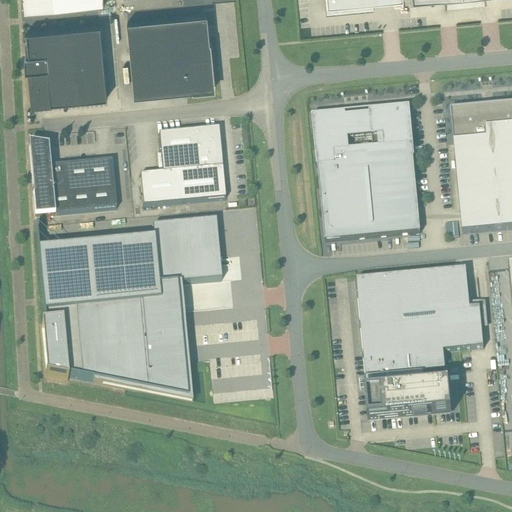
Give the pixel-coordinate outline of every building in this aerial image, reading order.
[(22,0),(24,12),(104,5),(103,0),(22,0)] [(388,0),(325,0),(327,12),(374,8),(374,1),(388,0)] [(455,8),(452,0),(444,0),(448,10),(455,8)] [(193,92),(193,93),(194,92),(194,91),(214,89),(214,88),(210,44),(211,44),(211,43),(210,43),(208,15),(127,22),(131,55),(132,63),(131,63),(132,65),(131,65),(134,97),(146,96),(146,95),(154,94),(154,95),(157,95),(193,92)] [(53,105),(53,103),(107,98),(100,25),(27,32),(28,44),(26,44),(27,56),(25,56),(26,71),(28,71),(32,107),(53,105)] [(511,104),(451,111),(462,235),(511,229),(511,104)] [(316,155),(317,155),(325,243),(420,234),(412,146),(413,146),(410,107),(369,111),(369,115),(360,116),(360,114),(355,114),(355,116),(346,117),(345,113),(312,116),(315,155),(316,155)] [(143,207),(143,208),(225,200),(222,167),(221,167),(219,150),(219,149),(218,144),(219,144),(218,144),(217,131),(199,132),(199,131),(196,132),(188,133),(188,132),(168,134),(168,135),(160,136),(160,135),(158,135),(162,174),(140,176),(140,177),(146,176),(149,207),(143,207)] [(30,145),(34,189),(32,189),(35,218),(54,216),(57,215),(57,216),(116,210),(111,162),(69,166),(49,167),(49,162),(48,159),(49,159),(48,159),(48,156),(49,156),(48,156),(48,154),(48,153),(47,150),(43,149),(43,148),(43,149),(39,148),(38,148),(34,148),(34,147),(31,147),(30,135),(29,135),(30,145)] [(76,248),(38,251),(45,325),(41,326),(46,378),(67,382),(67,378),(126,390),(154,395),(187,402),(182,346),(177,286),(221,282),(215,222),(152,227),(153,241),(76,248)] [(466,270),(356,281),(366,380),(365,380),(366,384),(365,385),(366,385),(366,389),(365,389),(366,389),(367,393),(365,393),(368,422),(413,418),(413,423),(428,422),(428,417),(451,414),(449,385),(447,386),(444,353),(484,349),(480,309),(470,310),(466,270)] [(240,401),(240,421),(251,421),(252,402),(240,401)] [(270,402),(255,403),(256,415),(271,415),(270,402)]
